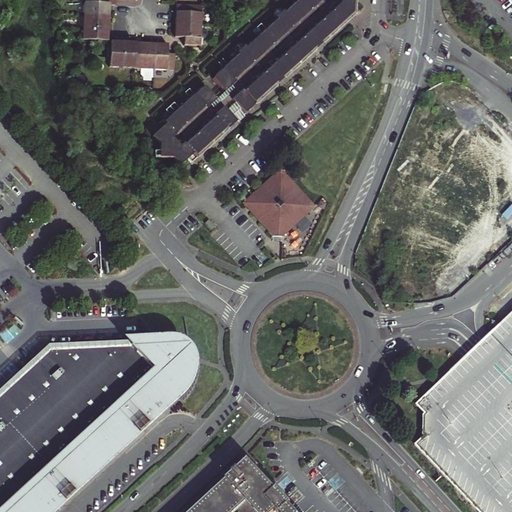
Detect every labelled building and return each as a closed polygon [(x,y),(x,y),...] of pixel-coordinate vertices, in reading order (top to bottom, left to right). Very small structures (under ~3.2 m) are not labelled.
[(294,0),(220,67),(221,69),(215,75),(216,76),(212,79),(242,112),(245,113),(352,16),(353,9),(351,9),(345,11),(337,2),(333,5),(327,0),(294,0)] [(83,4),(83,15),(109,16),(109,5),(88,4),(83,4)] [(175,24),(201,25),(201,5),(175,4),(175,24)] [(109,16),(83,15),(82,28),(109,30),(109,16)] [(200,46),(201,25),(175,24),(175,36),(184,36),(184,45),(200,46)] [(109,30),(82,28),(81,40),(108,41),(109,30)] [(122,67),(122,42),(109,42),(108,66),(122,67)] [(122,67),(134,68),(134,43),(122,42),(122,67)] [(134,43),(134,68),(154,69),(155,44),(134,43)] [(168,44),(155,44),(154,69),(174,70),(175,54),(167,53),(168,44)] [(212,79),(204,85),(210,93),(218,87),(212,79)] [(191,93),(161,120),(164,124),(151,136),(158,144),(158,157),(171,158),(178,167),(192,155),(195,158),(233,124),(234,120),(204,87),(201,90),(199,88),(192,95),(191,93)] [(240,204),(270,237),(275,237),(280,238),(287,232),(313,207),(279,169),(240,204)] [(202,224),(209,232),(213,228),(206,220),(202,224)] [(511,511),(511,316),(487,339),(471,355),(463,362),(420,402),(428,411),(427,413),(426,433),(428,435),(417,446),(477,511),(511,511)] [(136,433),(147,424),(144,421),(161,405),(158,402),(179,379),(184,368),(184,364),(183,354),(180,349),(178,347),(173,346),(144,346),(47,349),(0,392),(0,511),(44,511),(58,500),(61,503),(71,493),(69,490),(133,431),(136,433)] [(273,511),(284,503),(271,490),(246,463),(192,511),(273,511)] [(291,511),(284,503),(273,511),(291,511)]
